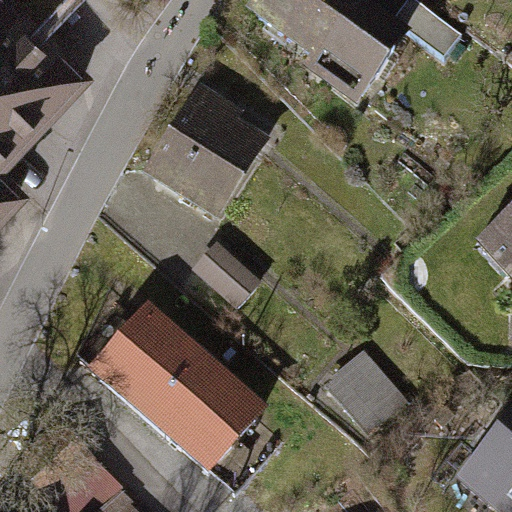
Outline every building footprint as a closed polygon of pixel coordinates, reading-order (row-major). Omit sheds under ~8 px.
[(0,0),(0,209),(22,187),(0,165),(0,161),(85,73),(8,0),(0,0)] [(270,0),(258,18),(364,96),(396,52),(391,35),(360,12),(362,7),(352,0),(270,0)] [(412,1),(394,25),(444,62),(462,38),(412,1)] [(198,111),(155,179),(215,217),(258,149),(198,111)] [(511,218),(482,247),(511,279),(511,218)] [(217,253),(199,274),(239,309),(257,289),(217,253)] [(149,322),(99,379),(209,475),(210,474),(235,496),(283,442),(257,419),(258,418),(149,322)] [(331,387),(371,433),(386,420),(372,404),(387,391),(361,361),(331,387)] [(506,489),(493,504),(502,511),(511,511),(511,420),(476,462),(506,489)] [(85,460),(61,436),(26,471),(50,495),(85,460)]
